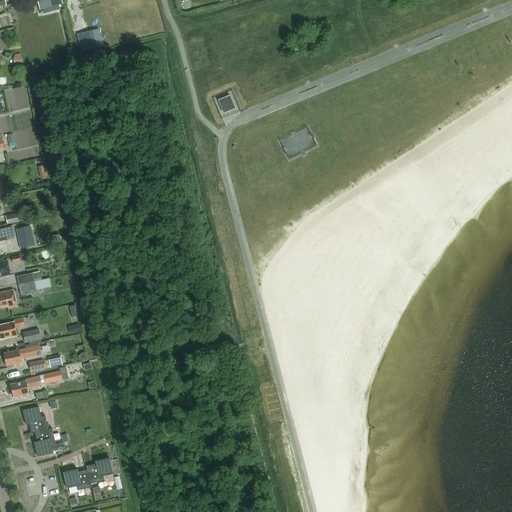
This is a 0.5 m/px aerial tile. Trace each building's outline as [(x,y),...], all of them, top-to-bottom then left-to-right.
[(37,0),(40,10),(63,4),(62,0),(37,0)] [(92,31),(86,33),(90,50),(97,48),(92,31)] [(86,33),(77,35),(81,52),(90,50),(86,33)] [(14,58),(15,64),(23,62),(21,54),(15,55),(16,58),(14,58)] [(230,95),(218,100),(222,110),(225,109),(226,112),(232,110),(231,107),(234,105),(230,95)] [(311,128),(283,137),(290,158),(318,149),(311,128)] [(5,216),(6,224),(18,221),(16,213),(5,216)] [(0,238),(14,235),(12,227),(0,229),(0,238)] [(31,228),(16,231),(20,249),(34,246),(31,228)] [(20,256),(12,257),(13,264),(21,262),(20,256)] [(0,277),(11,275),(8,261),(0,262),(0,277)] [(40,271),(17,276),(18,283),(19,286),(19,285),(41,280),(41,278),(40,271)] [(41,280),(19,285),(19,286),(21,294),(37,291),(37,289),(51,286),(50,278),(41,280)] [(9,308),(17,306),(14,290),(0,292),(0,308),(8,306),(9,308)] [(16,328),(25,326),(23,318),(14,320),(14,322),(0,324),(0,337),(0,339),(17,336),(16,328)] [(79,324),(72,326),(74,334),(81,332),(79,324)] [(25,333),(27,343),(43,340),(41,330),(25,333)] [(31,347),(3,353),(6,367),(15,365),(15,366),(22,365),(21,364),(23,363),(22,359),(33,357),(42,355),(40,345),(31,347)] [(60,356),(49,358),(49,361),(51,367),(51,368),(62,365),(61,356),(60,356)] [(29,363),(31,371),(46,368),(44,360),(29,363)] [(42,386),(42,384),(46,382),(46,383),(63,379),(61,372),(26,380),(26,382),(11,386),(14,398),(22,396),(22,397),(29,396),(29,395),(30,394),(29,389),(42,386)] [(35,393),(37,399),(46,397),(45,391),(35,393)] [(39,407),(23,410),(26,425),(29,424),(31,434),(35,433),(35,432),(49,429),(48,429),(45,416),(41,417),(39,407)] [(37,442),(34,442),(37,457),(54,453),(51,443),(55,442),(52,428),(48,429),(49,429),(35,432),(35,433),(37,442)] [(96,464),(86,466),(87,470),(88,470),(91,484),(91,483),(104,481),(104,476),(113,474),(110,458),(95,461),(96,464)] [(78,469),(63,472),(67,489),(77,486),(78,490),(92,487),(91,483),(91,484),(88,470),(87,470),(78,472),(78,469)]
